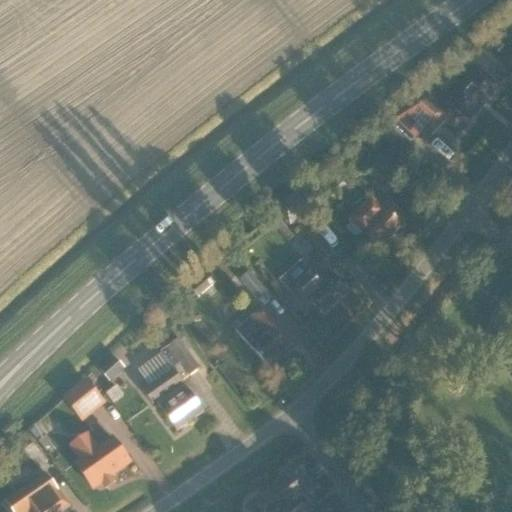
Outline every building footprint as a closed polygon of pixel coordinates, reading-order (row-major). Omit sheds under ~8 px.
[(441,120),(451,108),(468,123),(497,88),(473,68),(447,100),(442,96),(453,83),(444,76),(433,89),(436,91),(430,97),(429,95),(416,111),(410,105),(395,124),(417,142),(426,131),(431,136),(443,122),(441,120)] [(382,164),(371,174),(380,184),(391,173),(382,164)] [(276,209),(290,226),(312,208),(298,191),(276,209)] [(312,199),(322,209),(326,205),(317,194),(312,199)] [(352,227),(378,252),(407,222),(386,202),(379,209),(374,204),(352,227)] [(289,291),(290,292),(289,293),(302,307),(307,302),(322,317),(349,291),(332,274),(327,278),(316,267),(310,273),(311,271),(289,291)] [(250,272),(240,281),(258,302),(259,302),(264,307),(272,300),(267,295),(268,294),(250,272)] [(217,283),(208,273),(190,289),(198,299),(217,283)] [(261,308),(251,317),(235,332),(267,368),(294,344),(261,308)] [(156,403),(176,431),(203,412),(181,382),(199,369),(179,340),(160,354),(171,370),(142,391),(152,406),(156,403)] [(99,371),(110,383),(125,370),(114,358),(99,371)] [(106,406),(85,380),(62,399),(83,424),(106,406)] [(87,436),(83,438),(70,448),(80,461),(75,465),(93,490),(129,464),(112,439),(97,449),(87,436)] [(47,463),(33,445),(23,452),(37,471),(47,463)] [(334,492),(305,456),(282,475),(286,479),(248,509),(250,511),(292,511),(306,501),(313,510),(334,492)] [(15,462),(0,471),(0,472),(6,482),(22,471),(15,462)] [(27,511),(61,511),(69,506),(43,473),(4,503),(10,511),(26,511),(27,511)]
